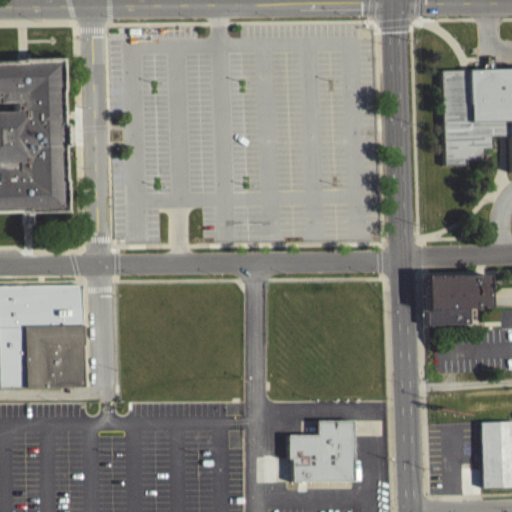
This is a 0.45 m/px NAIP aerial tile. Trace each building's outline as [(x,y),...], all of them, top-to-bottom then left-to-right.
[(0,56),(56,55),(59,207),(0,208),(0,56)] [(511,75),(438,77),(441,170),(462,170),(462,165),(480,165),(480,155),(488,155),(488,143),(506,142),(507,178),(511,177),(511,75)] [(485,315),(484,281),(421,282),(422,332),(466,331),(466,315),(485,315)] [(0,292),(0,394),(80,393),(79,292),(0,292)] [(349,427),(313,428),(313,442),(284,442),(284,465),(288,465),(288,488),(350,488),(349,427)] [(477,429),(478,495),(511,493),(511,487),(511,428),(477,429)]
